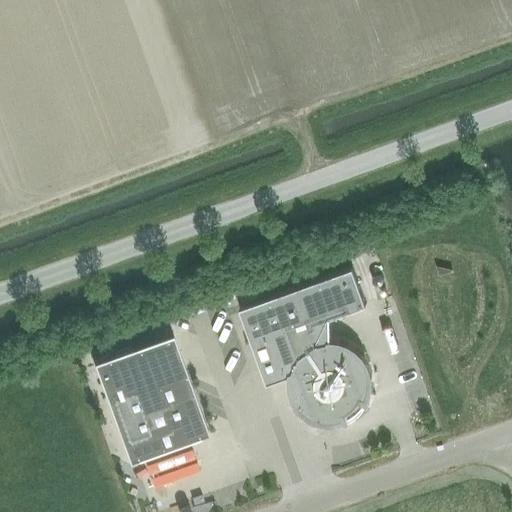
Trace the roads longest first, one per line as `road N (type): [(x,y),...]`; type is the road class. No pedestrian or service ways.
road 1 (unclassified): [(0,290),(511,108)]
road 2 (unclassified): [(511,432),(294,511)]
